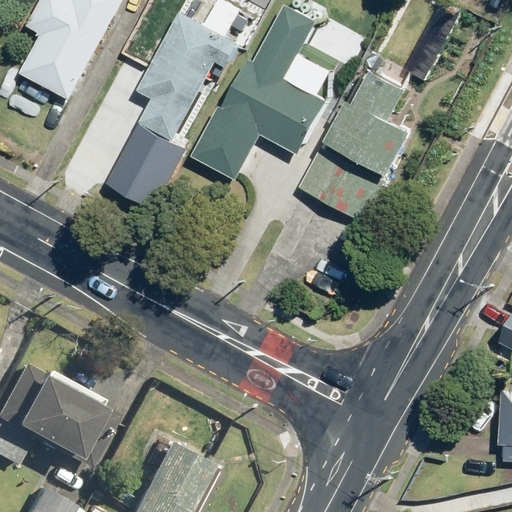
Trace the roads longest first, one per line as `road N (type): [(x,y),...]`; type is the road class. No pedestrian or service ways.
road 1 (residential): [(0,211),(379,414)]
road 2 (tertiary): [(511,163),(379,414)]
